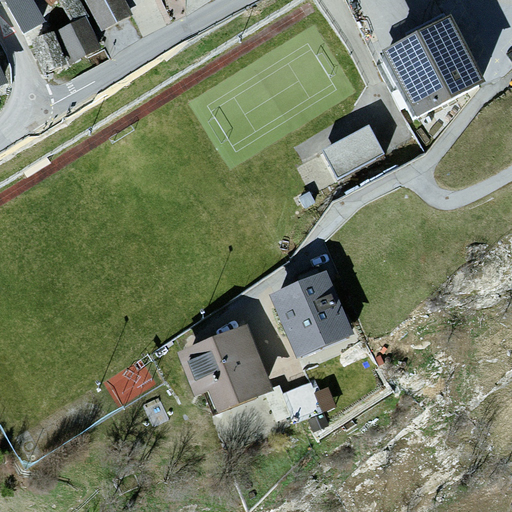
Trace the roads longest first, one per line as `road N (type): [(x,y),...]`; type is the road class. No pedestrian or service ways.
road 1 (residential): [(216,333),(287,277),(350,202),(437,153),(511,49)]
road 2 (residential): [(22,117),(239,0)]
